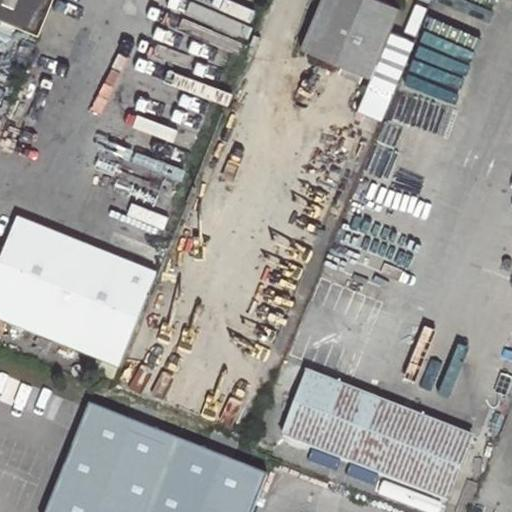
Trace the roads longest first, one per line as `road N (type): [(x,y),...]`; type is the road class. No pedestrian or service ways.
road 1 (unknown): [(247,321),(205,280),(204,237),(292,0)]
road 2 (unknown): [(140,0),(66,162),(64,190),(71,215),(127,251)]
